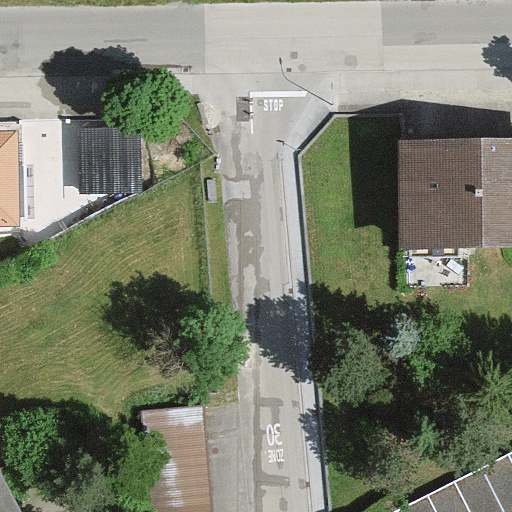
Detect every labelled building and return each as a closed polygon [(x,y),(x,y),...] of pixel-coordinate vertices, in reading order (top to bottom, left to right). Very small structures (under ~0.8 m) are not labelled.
[(14,137),(0,136),(0,237),(13,237),(14,137)] [(511,142),(387,143),(388,249),(511,248),(511,142)] [(221,511),(214,401),(150,405),(157,511),(221,511)] [(511,455),(382,511),(507,511),(511,510),(511,455)] [(19,511),(0,474),(0,511),(19,511)]
